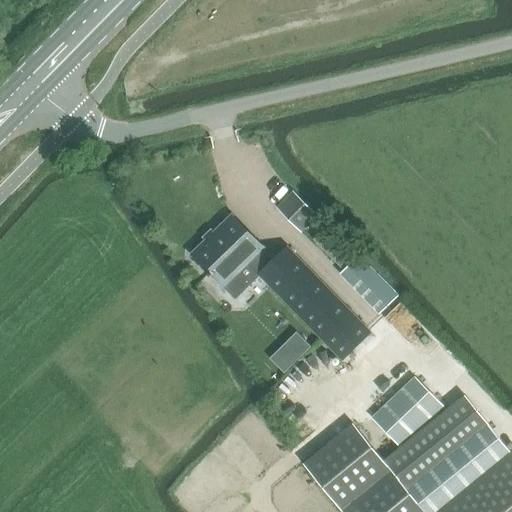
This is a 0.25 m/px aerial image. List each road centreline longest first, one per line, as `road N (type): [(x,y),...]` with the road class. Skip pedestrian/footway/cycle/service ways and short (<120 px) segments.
road 1 (unclassified): [(40,92),(73,121),(129,131),(511,43)]
road 2 (secondary): [(40,92),(131,0)]
